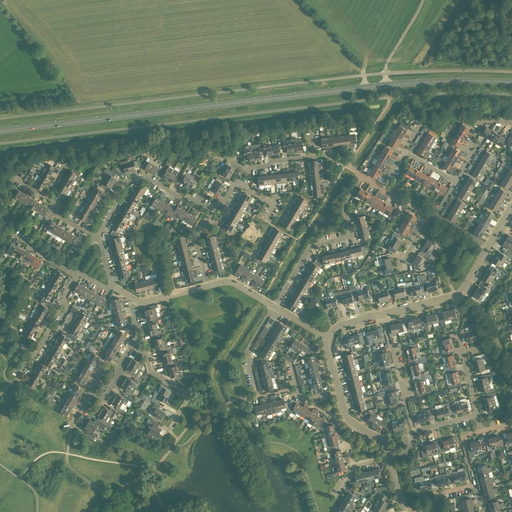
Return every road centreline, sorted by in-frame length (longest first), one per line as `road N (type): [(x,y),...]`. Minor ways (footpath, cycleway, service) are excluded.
road 1 (secondary): [(511,82),(400,84),(0,131)]
road 2 (residential): [(274,306),(309,247),(350,236),(344,209),(362,175)]
road 3 (residential): [(98,236),(125,182),(144,177),(212,210)]
road 4 (residential): [(487,247),(456,294),(382,315)]
road 5 (residential): [(15,380),(57,327),(75,273)]
road 6 (residential): [(382,315),(412,432)]
road 7 (residential): [(167,431),(185,393),(150,372),(145,354),(130,346)]
